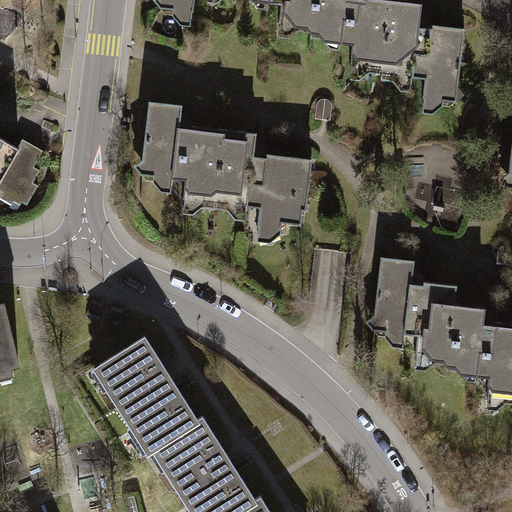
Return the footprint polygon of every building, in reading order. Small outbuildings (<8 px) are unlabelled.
[(153,0),(160,8),(192,12),(193,0),(153,0)] [(265,0),(266,2),(280,4),(278,21),(312,24),(314,0),(265,0)] [(314,0),(312,24),(311,30),(339,33),(338,42),(351,43),(349,62),(381,66),(387,0),(314,0)] [(421,3),(395,0),(387,0),(381,66),(380,73),(424,77),(422,96),(455,99),(464,93),(457,86),(463,26),(431,22),(430,27),(419,26),(421,3)] [(214,202),(223,128),(192,124),(191,129),(178,128),(181,103),(149,100),(143,158),(134,165),(141,173),(185,178),(183,198),(214,202)] [(256,131),(223,128),(214,202),(259,206),(257,224),(281,227),(281,221),(300,223),(301,208),(306,209),(312,157),(265,152),(265,156),(253,155),(256,131)] [(0,197),(11,204),(14,200),(19,203),(21,200),(27,203),(37,184),(32,181),(40,169),(33,165),(42,150),(22,139),(17,147),(0,136),(0,197)] [(511,142),(509,172),(501,178),(507,187),(511,187),(511,142)] [(447,355),(453,302),(455,282),(424,279),(423,283),(411,282),(414,260),(380,256),(373,315),(366,320),(372,328),(418,334),(416,352),(447,355)] [(487,393),(511,396),(511,322),(494,320),(493,323),(483,322),(485,306),(453,302),(447,355),(446,362),(476,366),(475,374),(489,375),(487,393)] [(0,366),(17,363),(2,303),(0,303),(0,366)] [(198,418),(144,335),(100,364),(113,385),(107,390),(130,425),(135,421),(153,448),(158,445),(198,418)] [(231,511),(255,497),(202,416),(198,418),(158,445),(171,465),(165,469),(189,504),(192,502),(199,511),(231,511)] [(270,511),(258,494),(255,497),(231,511),(270,511)]
